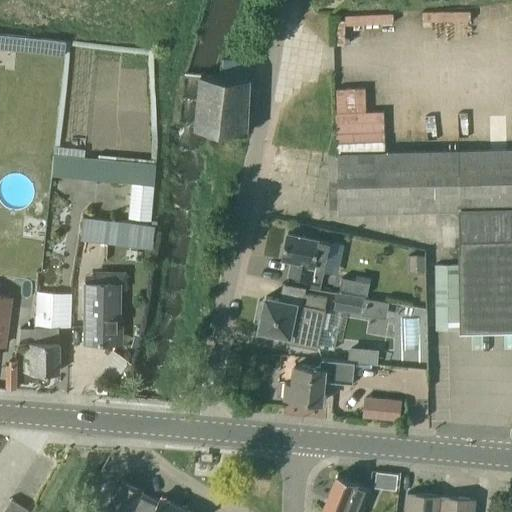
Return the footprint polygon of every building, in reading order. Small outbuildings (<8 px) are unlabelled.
[(391,13),(345,15),(345,23),(392,22),(391,13)] [(66,42),(0,34),(0,47),(65,55),(66,42)] [(221,75),(251,77),(251,62),(222,60),(221,75)] [(221,75),(213,75),(201,74),(196,127),(248,132),(251,77),(221,75)] [(365,86),(334,87),(336,141),(384,139),(383,109),(366,110),(365,86)] [(511,149),(338,153),(339,212),(459,211),(462,331),(511,330),(511,149)] [(153,184),(155,164),(97,159),(95,179),(153,184)] [(82,216),(80,235),(149,243),(151,223),(82,216)] [(319,255),(323,239),(288,232),(283,257),(292,260),(289,275),(321,282),(327,257),(319,255)] [(420,272),(420,271),(420,255),(420,254),(408,254),(408,272),(420,272)] [(458,265),(435,265),(436,330),(459,330),(458,265)] [(370,282),(355,279),(342,277),(339,290),(367,295),(370,282)] [(119,283),(84,282),(84,342),(114,342),(114,319),(118,319),(119,283)] [(34,324),(70,325),(71,291),(35,290),(34,324)] [(301,304),(286,301),(266,296),(262,315),(255,314),(253,328),(290,336),(289,341),(316,347),(327,297),(304,292),(301,304)] [(365,298),(337,293),(334,309),(362,314),(365,298)] [(29,372),(58,372),(58,342),(47,341),(47,330),(18,329),(18,342),(24,342),(24,354),(30,355),(29,372)] [(355,364),(369,365),(371,350),(350,348),(348,363),(355,364)] [(15,389),(17,360),(7,359),(5,388),(15,389)] [(320,369),(314,368),(294,366),(292,383),(286,383),(285,398),(298,400),(298,402),(308,403),(308,401),(323,402),(325,381),(353,384),(355,364),(348,363),(321,360),(320,369)] [(363,394),(360,415),(396,420),(399,399),(363,394)] [(360,511),(370,488),(338,475),(323,511),(360,511)] [(118,491),(108,511),(193,511),(160,497),(158,501),(141,494),(143,489),(122,481),(118,491)] [(440,511),(442,495),(408,492),(404,511),(440,511)] [(442,495),(440,511),(473,511),(475,498),(442,495)] [(6,503),(3,511),(21,511),(22,506),(6,503)]
